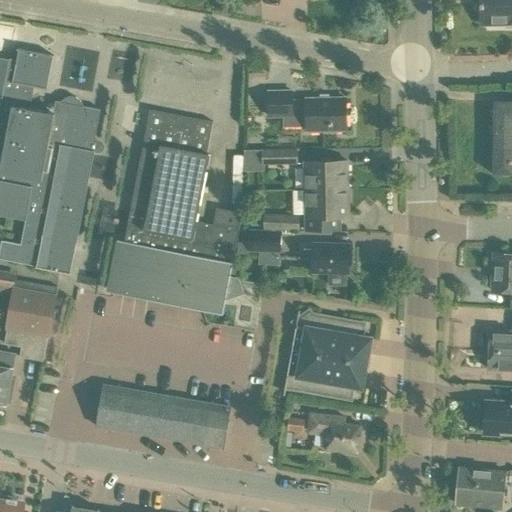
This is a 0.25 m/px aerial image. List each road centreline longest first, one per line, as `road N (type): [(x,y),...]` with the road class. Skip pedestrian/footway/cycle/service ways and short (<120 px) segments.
road 1 (tertiary): [(412,511),(0,443)]
road 2 (residential): [(39,0),(413,64)]
road 3 (tertiary): [(412,511),(422,378),(419,223)]
road 4 (tertiary): [(419,223),(413,64)]
